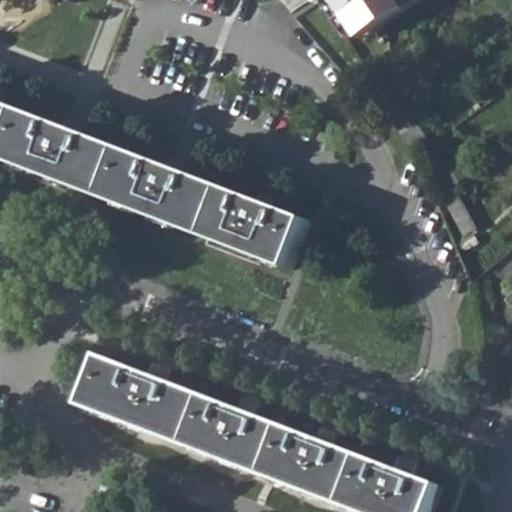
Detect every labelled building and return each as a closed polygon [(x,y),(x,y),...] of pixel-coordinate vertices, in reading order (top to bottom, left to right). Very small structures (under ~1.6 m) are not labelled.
[(323,0),(351,40),(361,32),(367,40),(423,0),(323,0)] [(418,110),(415,113),(407,101),(385,116),(394,129),(398,126),(407,138),(406,139),(416,156),(432,144),(422,127),(419,128),(416,122),(423,118),(418,110)] [(0,103),(0,159),(294,271),(313,222),(277,208),(261,202),(186,174),(170,168),(83,135),(67,129),(0,103)] [(67,129),(83,135),(86,128),(83,125),(75,122),(70,122),(67,129)] [(170,168),(186,174),(189,167),(185,164),(177,161),(173,161),(170,168)] [(446,202),(466,239),(473,235),(482,230),(462,193),(446,202)] [(261,202),(277,208),(280,201),(276,199),(268,195),(264,195),(261,202)] [(462,254),(479,246),(473,235),(466,239),(458,243),(462,254)] [(166,382),(151,376),(107,359),(88,408),(360,511),(437,511),(446,488),(414,476),(398,470),(336,446),(320,441),(257,417),(242,410),(166,382)] [(151,376),(166,382),(169,375),(166,372),(158,369),(153,369),(151,376)] [(242,410),(257,417),(260,410),(257,407),(248,404),(244,403),(242,410)] [(320,441),(336,446),(338,439),(336,436),(327,434),(323,433),(320,441)] [(398,470),(414,476),(417,470),(414,467),(405,463),(401,464),(398,470)]
